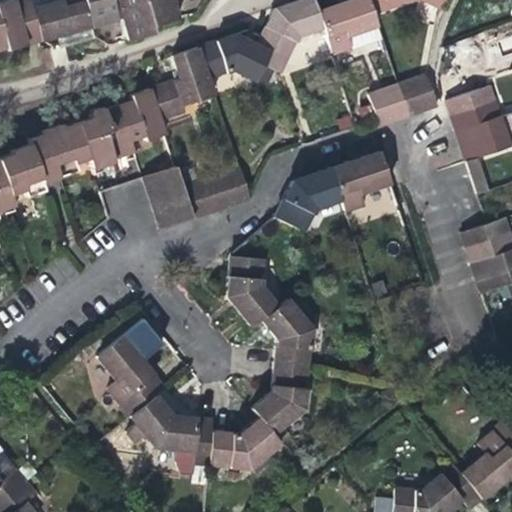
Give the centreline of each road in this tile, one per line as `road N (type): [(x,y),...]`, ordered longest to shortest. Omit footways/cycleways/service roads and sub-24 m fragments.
road 1 (residential): [(134,259),(253,210),(278,168),(407,128),(477,349),(511,385)]
road 2 (residential): [(0,366),(99,275),(134,259)]
road 3 (residential): [(134,259),(212,364)]
